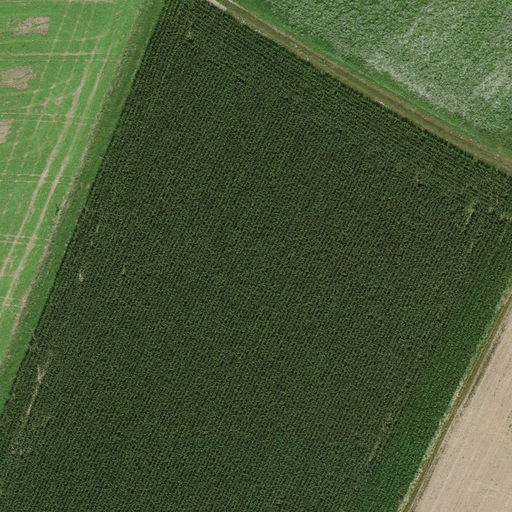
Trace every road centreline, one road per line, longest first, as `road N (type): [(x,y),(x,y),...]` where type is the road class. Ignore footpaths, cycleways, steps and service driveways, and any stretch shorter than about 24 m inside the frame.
road 1 (track): [(0,402),(154,0)]
road 2 (track): [(206,0),(511,173)]
